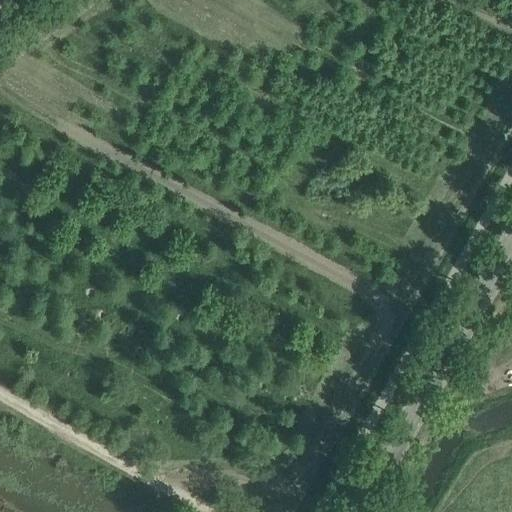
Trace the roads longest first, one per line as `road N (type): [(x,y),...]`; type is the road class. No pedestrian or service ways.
road 1 (tertiary): [(355,511),(511,230)]
road 2 (track): [(0,393),(211,511)]
